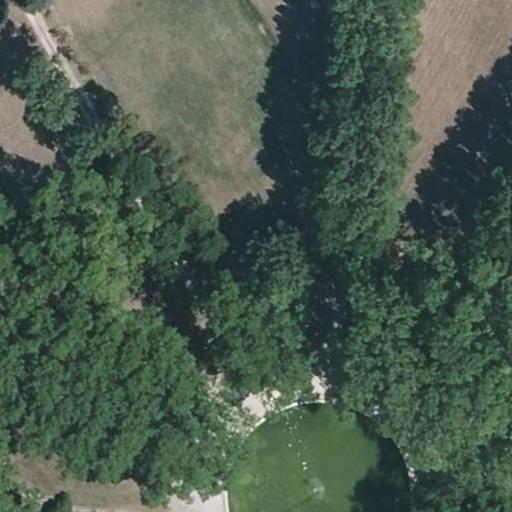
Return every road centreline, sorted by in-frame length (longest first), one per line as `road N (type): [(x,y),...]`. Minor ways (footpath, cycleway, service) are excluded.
road 1 (track): [(18,0),(256,381)]
road 2 (track): [(448,511),(447,466),(434,429),(411,400),(362,370),(307,364),(256,381),(213,422),(200,449)]
road 3 (track): [(370,0),(334,364)]
road 4 (track): [(200,449),(0,376)]
road 5 (track): [(511,230),(411,400)]
